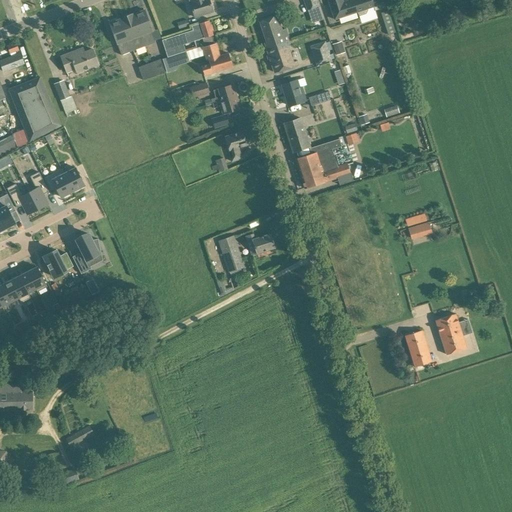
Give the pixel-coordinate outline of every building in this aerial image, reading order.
[(176,0),(177,0),(189,0),(195,17),(213,12),(209,0),(176,0)] [(301,0),(294,0),(297,14),(304,13),(301,0)] [(319,6),(316,0),(304,0),(308,10),(319,6)] [(327,0),(334,19),(357,12),(359,16),(366,14),(368,10),(367,9),(373,7),(374,11),(381,9),(378,0),(349,0),(343,2),(342,0),(327,0)] [(148,25),(147,20),(148,19),(145,10),(142,10),(142,9),(134,11),(135,13),(133,14),(133,13),(132,13),(145,46),(155,42),(151,31),(153,31),(150,24),(148,25)] [(388,11),(381,13),(388,35),(396,32),(388,11)] [(121,18),(133,50),(145,46),(132,13),(121,18)] [(265,43),(266,48),(290,40),(286,29),(281,31),(277,16),(260,21),(267,42),(265,43)] [(121,19),(109,23),(121,55),(133,50),(121,18),(120,18),(121,19)] [(167,57),(185,51),(197,48),(194,41),(213,35),(208,20),(191,26),(193,30),(162,40),(167,57)] [(177,23),(179,28),(189,25),(187,20),(177,23)] [(290,40),(266,48),(274,72),(297,65),(296,61),(294,62),(288,45),(291,44),(290,40)] [(325,41),(310,46),(317,66),(332,60),(325,41)] [(332,43),(334,54),(343,52),(341,41),(332,43)] [(7,46),(10,53),(18,50),(15,43),(7,46)] [(203,47),(208,61),(209,64),(201,67),(204,75),(233,67),(229,53),(219,56),(215,43),(203,47)] [(98,64),(96,58),(92,49),(84,52),(83,51),(78,53),(76,50),(61,56),(67,72),(76,69),(77,72),(98,64)] [(167,57),(170,66),(188,60),(185,51),(167,57)] [(0,61),(0,62),(3,71),(24,63),(20,53),(0,61)] [(152,69),(155,76),(165,72),(160,59),(150,63),(152,69)] [(138,67),(141,74),(152,69),(150,63),(138,67)] [(141,74),(143,80),(155,76),(152,69),(141,74)] [(26,130),(13,135),(18,147),(31,142),(30,141),(60,128),(39,78),(10,90),(26,130)] [(54,84),(61,101),(70,97),(70,96),(64,80),(54,84)] [(282,85),(289,106),(305,100),(301,87),(298,88),(296,80),(282,85)] [(185,90),(187,99),(208,92),(206,84),(185,90)] [(207,105),(213,103),(236,96),(233,84),(218,88),(219,89),(213,90),(216,98),(205,101),(207,105)] [(330,100),(328,92),(309,98),(311,106),(330,100)] [(213,103),(214,108),(221,106),(223,113),(238,109),(234,97),(236,97),(236,96),(213,103)] [(384,109),(386,117),(399,113),(397,105),(384,109)] [(365,114),(357,116),(360,125),(368,122),(365,114)] [(213,119),(215,127),(229,123),(226,115),(213,119)] [(284,123),(293,152),(310,147),(301,118),(284,123)] [(381,131),(389,128),(387,123),(379,126),(381,131)] [(353,125),(344,128),(345,133),(355,130),(353,125)] [(225,136),(229,150),(228,150),(232,161),(242,158),(238,147),(248,144),(244,130),(225,136)] [(356,133),(345,135),(347,144),(357,143),(356,133)] [(0,157),(18,148),(18,147),(13,135),(0,141),(0,157)] [(295,159),(305,188),(350,174),(347,164),(334,168),(328,150),(341,146),(339,139),(310,148),(311,154),(295,159)] [(9,155),(0,159),(0,168),(0,169),(13,163),(9,155)] [(215,159),(219,171),(226,169),(223,157),(215,159)] [(75,167),(64,173),(73,191),(84,185),(75,167)] [(36,188),(29,192),(38,209),(48,203),(43,194),(49,191),(39,172),(30,176),(36,188)] [(64,173),(52,179),(61,197),(73,191),(64,173)] [(16,183),(7,188),(17,207),(22,205),(27,214),(38,209),(29,192),(22,196),(16,183)] [(0,201),(1,203),(0,203),(0,219),(5,229),(15,223),(10,213),(16,210),(7,193),(0,197),(0,201)] [(409,228),(412,238),(432,232),(429,222),(409,228)] [(79,253),(72,256),(81,274),(91,268),(87,259),(99,253),(101,253),(98,239),(92,240),(89,234),(76,240),(83,254),(80,255),(79,253)] [(275,247),(271,234),(255,239),(253,234),(246,236),(252,255),(275,247)] [(244,267),(240,258),(233,236),(219,240),(230,272),(244,267)] [(49,254),(43,257),(54,276),(67,270),(67,269),(64,264),(69,261),(72,266),(73,266),(66,252),(59,256),(58,254),(59,254),(56,249),(49,253),(49,254)] [(37,266),(27,271),(36,289),(37,291),(47,286),(37,266)] [(27,271),(19,276),(28,293),(36,289),(27,271)] [(19,276),(10,280),(19,298),(21,302),(30,298),(28,293),(19,276)] [(93,279),(85,282),(92,295),(99,291),(93,279)] [(10,280),(2,284),(11,302),(19,298),(10,280)] [(2,284),(0,285),(0,302),(2,306),(11,302),(2,284)] [(85,285),(58,299),(63,309),(90,296),(85,285)] [(466,348),(458,323),(455,313),(435,320),(446,354),(466,348)] [(421,330),(405,335),(414,366),(431,361),(421,330)] [(0,409),(23,409),(33,409),(32,391),(21,392),(21,384),(11,384),(8,385),(4,385),(0,384),(0,409)] [(66,439),(70,447),(85,438),(81,430),(66,439)] [(61,474),(65,484),(78,479),(74,469),(61,474)]
